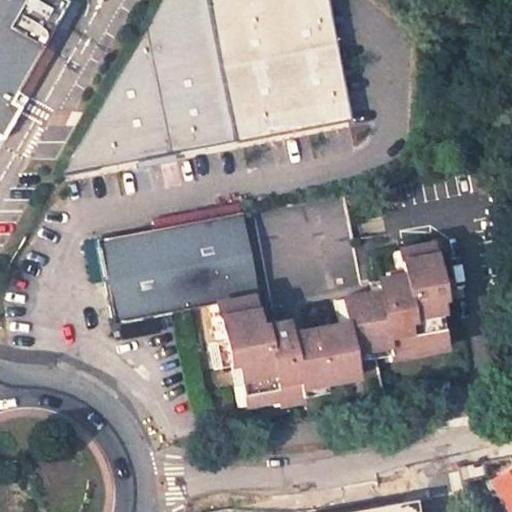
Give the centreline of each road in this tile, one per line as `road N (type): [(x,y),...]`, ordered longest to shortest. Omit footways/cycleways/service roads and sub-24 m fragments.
road 1 (residential): [(138,485),(283,478),(511,437)]
road 2 (unknown): [(368,233),(450,217),(470,226),(496,373),(462,446)]
road 3 (primary): [(138,485),(117,428),(96,406),(46,383),(0,385)]
road 4 (unknown): [(239,480),(208,322)]
